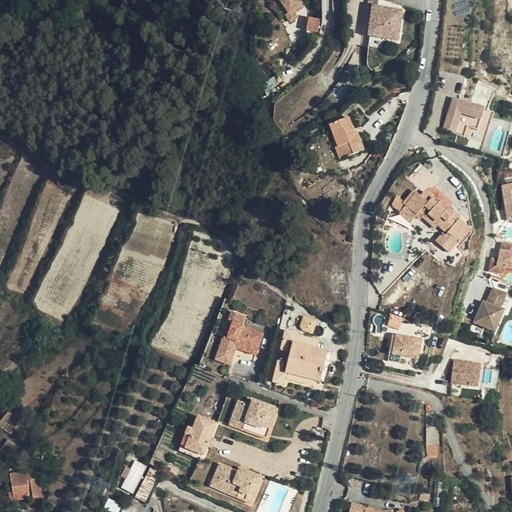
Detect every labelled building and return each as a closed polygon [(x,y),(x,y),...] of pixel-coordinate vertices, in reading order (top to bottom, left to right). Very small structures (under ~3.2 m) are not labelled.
[(283,0),(290,11),(291,12),(304,4),(301,0),(283,0)] [(291,12),(290,11),(287,12),(294,22),(301,18),(297,12),(305,6),(304,4),(291,12)] [(400,41),(404,11),(374,7),(370,36),(400,41)] [(320,31),(321,18),(309,17),(308,30),(320,31)] [(447,137),(458,141),(465,122),(485,129),(489,117),(458,106),(447,137)] [(331,127),(335,138),(340,152),(345,150),(348,160),(365,154),(359,136),(355,136),(349,121),(331,127)] [(465,122),(458,141),(468,144),(472,133),(482,137),(485,129),(465,122)] [(340,152),(335,138),(332,140),(341,163),(348,160),(345,150),(340,152)] [(440,190),(435,195),(448,207),(453,201),(440,190)] [(409,208),(410,209),(428,211),(449,218),(442,210),(439,212),(427,200),(422,204),(420,201),(417,199),(409,208)] [(464,228),(456,220),(452,218),(449,218),(428,211),(410,209),(411,211),(406,215),(403,225),(409,231),(416,225),(421,230),(425,228),(436,238),(439,234),(446,241),(439,248),(440,249),(451,260),(472,240),(463,230),(464,228)] [(440,249),(439,250),(433,256),(443,267),(451,260),(440,249)] [(511,254),(503,252),(499,268),(497,275),(504,277),(511,278),(511,254)] [(497,275),(499,268),(492,266),(488,280),(502,284),(504,277),(497,275)] [(481,311),(471,331),(481,336),(490,341),(501,321),(497,319),(505,304),(491,297),(483,311),(481,311)] [(284,318),(288,302),(280,300),(276,315),(284,318)] [(390,314),(389,327),(401,329),(403,316),(390,314)] [(224,316),(219,329),(224,330),(220,343),(215,341),(209,361),(219,364),(221,360),(226,362),(229,355),(251,361),(259,340),(236,332),(239,321),(224,316)] [(224,330),(219,329),(215,341),(220,343),(224,330)] [(327,351),(318,349),(295,344),(297,335),(298,333),(287,331),(282,350),(290,352),(287,362),(279,360),(273,381),(284,384),(286,380),(287,374),(311,379),(320,381),(327,351)] [(481,336),(471,331),(468,337),(478,342),(481,336)] [(295,344),(318,349),(321,341),(297,335),(295,344)] [(411,358),(414,339),(396,335),(393,354),(411,358)] [(290,352),(282,350),(279,360),(287,362),(290,352)] [(223,370),(226,362),(221,360),(219,364),(209,361),(208,365),(223,370)] [(470,363),(451,361),(449,384),(476,387),(478,368),(469,367),(470,363)] [(483,386),(497,388),(500,369),(486,367),(483,386)] [(309,385),(311,379),(287,374),(286,380),(309,385)] [(228,433),(252,441),(255,434),(268,439),(273,428),(282,432),(287,419),(239,401),(228,433)] [(23,423),(11,411),(0,422),(0,423),(11,435),(23,423)] [(426,411),(426,445),(436,445),(435,411),(426,411)] [(208,425),(191,419),(180,449),(197,456),(208,425)] [(255,434),(252,441),(276,449),(282,432),(273,428),(268,439),(255,434)] [(436,445),(426,445),(426,456),(436,456),(436,445)] [(54,465),(57,456),(37,447),(34,456),(54,465)] [(132,463),(137,466),(139,462),(128,457),(110,495),(127,503),(129,498),(117,493),(132,463)] [(143,469),(137,466),(132,463),(117,493),(129,498),(143,469)] [(9,475),(12,492),(14,500),(30,497),(29,494),(31,494),(33,501),(43,499),(40,487),(39,487),(35,471),(9,475)] [(148,471),(143,482),(153,485),(158,476),(148,471)] [(246,500),(253,480),(245,477),(243,483),(233,480),(215,474),(212,483),(216,485),(212,495),(236,504),(239,497),(246,500)] [(243,483),(245,477),(235,474),(233,480),(243,483)] [(260,483),(253,480),(246,500),(239,497),(236,504),(250,509),(260,483)] [(153,485),(143,482),(134,501),(144,505),(153,485)] [(216,485),(212,483),(208,494),(212,495),(216,485)] [(104,511),(105,511),(118,511),(123,505),(111,499),(104,511)]
